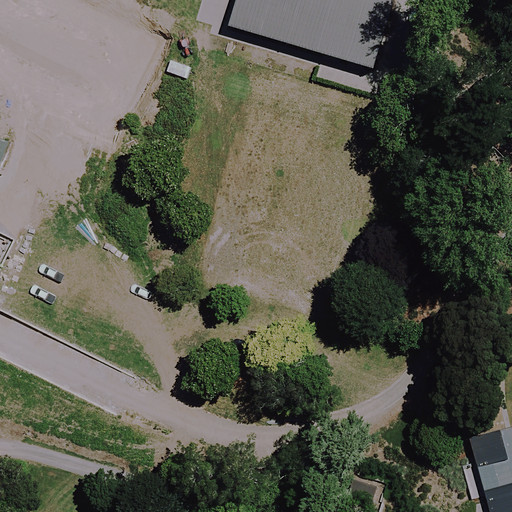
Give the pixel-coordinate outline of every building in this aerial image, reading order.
[(156,0),(134,0),(142,16),(160,8),(156,0)] [(71,36),(60,41),(66,53),(110,33),(101,13),(67,29),(71,36)] [(143,38),(135,23),(113,34),(121,49),(143,38)] [(0,329),(17,320),(0,289),(0,286),(18,277),(11,263),(30,252),(35,261),(53,251),(56,257),(77,246),(60,216),(54,219),(27,170),(0,185),(0,329)] [(36,366),(15,333),(0,343),(0,368),(10,383),(36,366)]
